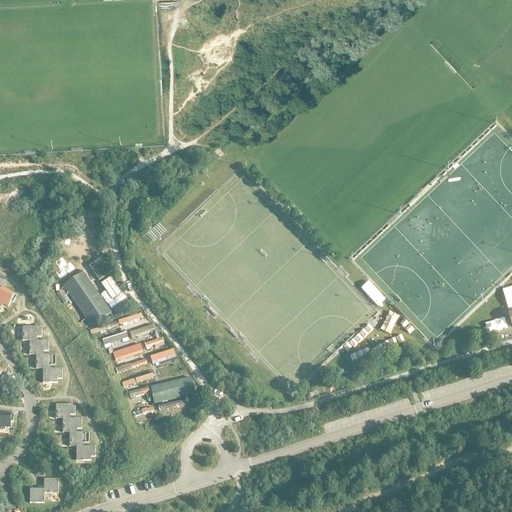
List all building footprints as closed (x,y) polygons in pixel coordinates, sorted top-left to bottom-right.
[(89,267),(99,281),(110,274),(100,259),(89,267)] [(92,326),(111,313),(83,273),(64,286),(92,326)] [(122,294),(111,278),(101,284),(112,301),(122,294)] [(0,305),(1,306),(2,304),(7,307),(12,298),(10,297),(12,293),(3,287),(3,288),(2,287),(0,291),(0,305)] [(62,290),(56,293),(64,304),(69,300),(62,290)] [(118,316),(132,306),(127,299),(113,309),(118,316)] [(118,321),(120,325),(143,318),(141,313),(118,321)] [(37,341),(37,340),(37,337),(41,337),(41,329),(37,328),(35,327),(22,326),(22,341),(29,341),(37,341)] [(154,326),(130,329),(131,337),(155,334),(154,326)] [(102,339),(104,348),(129,341),(126,332),(102,339)] [(162,337),(145,343),(147,350),(165,344),(162,337)] [(29,355),(36,355),(43,355),(43,354),(44,351),(48,351),(48,343),(43,342),(42,340),(37,340),(37,341),(29,341),(29,355)] [(115,363),(144,354),(141,343),(112,352),(115,363)] [(153,364),(176,358),(174,349),(150,355),(153,364)] [(36,369),(43,369),(50,369),(50,368),(50,365),(55,365),(55,357),(50,356),(48,354),(43,354),(43,355),(36,355),(36,369)] [(146,358),(116,368),(118,373),(147,363),(146,358)] [(55,368),(50,368),(50,369),(43,369),(42,383),(57,383),(57,379),(61,379),(62,371),(57,370),(55,368)] [(150,368),(133,373),(134,378),(121,381),(123,387),(154,378),(150,368)] [(155,404),(195,395),(191,378),(151,388),(155,404)] [(128,392),(130,401),(150,396),(148,387),(128,392)] [(70,419),(70,418),(70,415),(75,415),(75,406),(70,406),(68,404),(56,404),(55,419),(62,419),(70,419)] [(11,413),(0,413),(0,430),(5,430),(5,429),(10,429),(11,413)] [(62,433),(69,433),(77,433),(77,432),(77,429),(81,429),(81,420),(77,420),(75,418),(70,418),(70,419),(62,419),(63,419),(62,433)] [(69,447),(76,447),(84,447),(84,446),(83,446),(84,443),(88,443),(88,434),(84,434),(82,432),(77,432),(77,433),(69,433),(69,447)] [(88,446),(84,446),(84,447),(76,447),(76,461),(90,461),(90,457),(95,457),(95,448),(90,448),(88,446)] [(58,479),(44,479),(44,488),(38,488),(38,483),(30,483),(30,503),(44,503),(44,494),(58,494),(58,479)]
